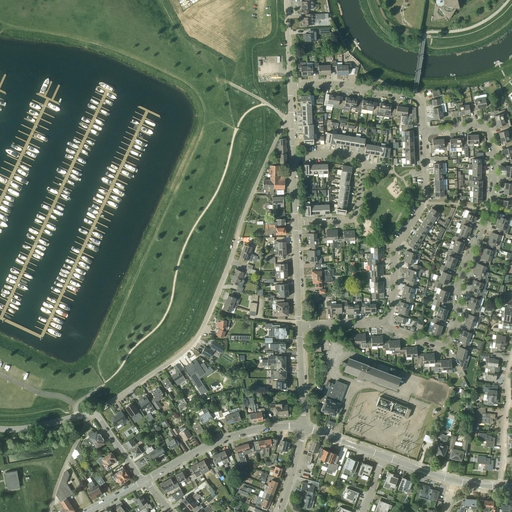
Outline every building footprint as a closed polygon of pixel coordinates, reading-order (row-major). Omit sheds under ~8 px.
[(302,9),(310,8),(314,8),(313,0),(304,0),(305,1),(301,2),(301,6),(302,9)] [(457,0),(435,0),(436,2),(435,3),(433,17),(432,16),(431,20),(445,17),(448,21),(455,9),(459,9),(457,0)] [(307,27),(307,25),(314,24),(314,20),(325,19),(324,14),(314,14),(305,14),(305,17),(301,18),(302,22),(302,25),(302,27),(307,27)] [(308,31),(309,34),(305,34),(305,39),(306,39),(306,41),(314,41),(314,37),(317,36),(317,30),(308,31)] [(313,70),(316,70),(316,63),(312,64),(313,66),(307,66),(307,75),(313,75),(313,70)] [(325,75),(324,65),(319,66),(319,63),(316,63),(316,70),(319,70),(319,75),(325,75)] [(331,69),(333,69),(333,63),(330,63),(330,65),(324,65),(325,75),(331,75),(331,69)] [(343,75),(342,66),(336,66),(336,63),(333,63),(333,69),(336,69),(337,75),(343,75)] [(342,66),(343,75),(348,74),(348,69),(351,69),(351,63),(345,63),(345,65),(342,66)] [(307,75),(307,66),(301,66),(301,64),(298,64),(298,70),(301,70),(301,75),(307,75)] [(437,105),(441,104),(445,103),(443,94),(440,95),(439,91),(433,92),(434,99),(431,100),(432,105),(437,105)] [(333,104),(334,95),(329,94),(328,99),(325,99),(324,105),(327,106),(328,103),(333,104)] [(342,102),(339,101),(340,96),(334,95),(333,104),(338,105),(338,107),(341,108),(342,102)] [(350,107),(352,98),(346,97),(345,102),(342,102),(341,108),(344,108),(345,106),(350,107)] [(480,99),(481,107),(487,106),(486,104),(489,104),(489,97),(485,98),(480,99)] [(358,111),(359,104),(356,104),(357,99),(352,98),(350,107),(355,108),(355,110),(358,111)] [(476,108),(481,107),(480,99),(474,100),(475,104),(472,104),(473,110),(476,110),(476,108)] [(366,114),(367,113),(369,101),(363,100),(362,105),(359,104),(358,111),(361,111),(361,113),(366,114)] [(375,115),(376,107),(373,107),(374,102),(369,101),(367,113),(372,114),(372,115),(375,115)] [(383,116),(384,112),(386,104),(380,103),(379,108),(376,107),(375,115),(383,116)] [(456,111),(457,117),(460,117),(459,115),(465,114),(463,106),(462,106),(462,103),(455,104),(456,109),(458,108),(459,110),(456,111)] [(390,110),(391,108),(391,105),(386,104),(384,112),(390,113),(389,116),(392,116),(393,110),(390,110)] [(434,114),(443,112),(441,104),(437,105),(438,108),(433,108),(434,114)] [(470,111),(473,110),(472,104),(463,106),(465,114),(470,113),(470,111)] [(401,115),(403,107),(397,106),(396,111),(393,110),(392,116),(395,117),(396,114),(401,115)] [(405,125),(406,116),(407,116),(408,108),(403,107),(401,115),(399,128),(401,128),(408,128),(408,124),(405,125)] [(508,114),(506,113),(505,110),(498,111),(499,114),(494,116),(496,121),(509,118),(508,114)] [(503,128),(509,126),(511,126),(509,118),(496,121),(497,126),(502,125),(503,128)] [(500,138),(509,136),(507,130),(510,130),(509,126),(503,128),(504,131),(499,132),(500,138)] [(404,136),(413,136),(413,130),(408,131),(408,128),(401,128),(402,136),(404,136)] [(465,157),(468,157),(468,144),(473,144),(473,135),(467,135),(467,143),(464,143),(465,150),(465,157)] [(507,145),(511,143),(511,140),(510,141),(509,136),(500,138),(502,143),(507,142),(507,145)] [(465,150),(464,143),(461,143),(461,138),(455,139),(456,151),(462,151),(462,150),(465,150)] [(280,154),(280,163),(287,162),(286,139),(279,139),(279,143),(278,143),(279,154),(280,154)] [(436,148),(439,148),(438,139),(433,140),(433,145),(430,145),(430,153),(434,153),(433,150),(435,150),(436,149),(436,148)] [(447,150),(447,144),(444,144),(444,139),(438,139),(439,148),(442,148),(442,149),(443,149),(443,150),(444,150),(447,150)] [(451,152),(456,151),(455,139),(450,139),(450,144),(447,144),(447,150),(451,150),(451,152)] [(505,154),(511,152),(511,143),(507,145),(508,148),(503,149),(505,154)] [(483,159),(483,156),(477,156),(477,159),(473,158),(473,164),(472,164),(481,164),(482,159),(483,159)] [(414,158),(405,158),(406,163),(403,164),(403,167),(413,166),(412,163),(414,163),(414,158)] [(434,169),(443,169),(443,163),(445,163),(445,160),(439,160),(439,163),(434,163),(434,169)] [(279,175),(279,165),(271,165),(271,169),(271,173),(271,175),(274,175),(276,175),(279,175)] [(270,187),(270,180),(263,180),(263,188),(270,188),(270,194),(274,194),(274,189),(273,189),(273,187),(270,187)] [(285,180),(271,180),(270,180),(270,187),(273,187),(273,189),(274,189),(285,189),(285,180)] [(444,190),(435,190),(435,196),(440,196),(440,199),(447,199),(447,196),(444,196),(444,193),(446,193),(446,190),(444,190)] [(277,210),(277,204),(284,203),(284,196),(272,197),(273,210),(277,210)] [(511,197),(508,197),(508,200),(503,200),(502,206),(506,206),(506,208),(511,209),(511,197)] [(438,215),(439,213),(432,208),(429,213),(439,219),(440,217),(438,215)] [(437,221),(439,219),(429,213),(426,217),(433,222),(435,219),(437,221)] [(463,218),(462,220),(468,223),(469,220),(474,222),(477,217),(468,213),(466,219),(463,218)] [(509,225),(510,221),(511,220),(509,220),(510,217),(504,215),(503,218),(499,217),(497,222),(506,225),(509,225)] [(432,224),(433,222),(426,217),(423,222),(433,228),(434,226),(432,224)] [(467,226),(468,223),(462,220),(461,223),(459,228),(461,229),(469,232),(471,227),(467,226)] [(431,230),(433,228),(423,222),(420,226),(428,231),(429,228),(431,230)] [(507,234),(509,227),(510,226),(509,225),(506,225),(497,222),(496,227),(499,228),(498,231),(504,233),(507,234)] [(286,231),(285,230),(285,229),(285,227),(276,228),(276,225),(271,225),(265,225),(265,229),(269,229),(269,228),(271,228),(271,231),(276,231),(277,235),(285,234),(285,233),(286,233),(286,232),(286,231)] [(426,234),(428,231),(420,226),(417,231),(427,237),(428,235),(426,234)] [(467,238),(469,232),(461,229),(459,234),(456,233),(455,236),(461,238),(462,236),(467,238)] [(307,239),(317,238),(316,233),(318,233),(318,230),(311,230),(311,233),(307,233),(307,239)] [(327,240),(332,239),(332,230),(326,230),(327,234),(324,234),(324,241),(327,241),(327,240)] [(341,246),(341,235),(338,235),(338,230),(332,230),(332,239),(333,244),(338,244),(338,247),(341,246)] [(358,241),(358,234),(355,234),(355,230),(349,231),(349,240),(350,244),(355,243),(355,241),(358,241)] [(344,240),(349,240),(349,231),(343,231),(344,235),(341,235),(341,246),(344,246),(344,242),(344,240)] [(426,239),(427,237),(417,231),(414,235),(422,240),(423,238),(426,239)] [(503,236),(504,233),(498,231),(497,234),(492,232),(490,237),(499,240),(501,235),(503,236)] [(420,243),(422,240),(414,235),(411,240),(421,246),(422,244),(420,243)] [(460,241),(461,238),(455,236),(454,239),(456,240),(454,245),(462,249),(464,243),(460,241)] [(502,241),(499,240),(490,237),(488,243),(491,244),(490,246),(499,249),(502,241)] [(311,247),(318,247),(318,244),(317,244),(317,238),(307,239),(307,244),(311,244),(311,247)] [(420,248),(421,246),(411,240),(408,245),(412,247),(416,249),(418,247),(420,248)] [(254,255),(250,254),(251,250),(255,251),(256,248),(245,244),(244,245),(245,245),(242,251),(254,255)] [(374,253),(384,253),(383,247),(378,247),(378,244),(372,245),(372,248),(374,248),(374,253)] [(460,253),(462,249),(454,245),(452,250),(449,249),(448,252),(454,254),(455,251),(460,253)] [(485,248),(483,253),(492,256),(496,257),(497,252),(496,251),(497,249),(499,249),(490,246),(490,249),(485,248)] [(308,256),(317,255),(317,250),(318,250),(318,247),(311,247),(312,250),(308,250),(308,256)] [(421,253),(416,249),(412,247),(411,252),(407,251),(405,256),(414,258),(416,253),(420,254),(421,253)] [(252,262),(254,255),(242,251),(240,258),(252,262)] [(453,257),(454,254),(448,252),(447,254),(445,260),(447,260),(455,264),(457,258),(453,257)] [(367,262),(378,262),(378,259),(384,258),(384,253),(374,253),(370,253),(370,259),(367,259),(367,262)] [(490,261),(492,256),(483,253),(481,258),(484,259),(483,262),(490,264),(491,261),(490,261)] [(319,264),(319,261),(321,261),(321,255),(317,255),(308,256),(308,261),(312,261),(312,264),(319,264)] [(420,269),(420,267),(421,266),(417,265),(418,259),(414,258),(405,256),(404,261),(414,264),(413,267),(420,269)] [(453,269),(455,264),(447,260),(445,265),(441,264),(440,267),(441,267),(447,269),(448,267),(453,269)] [(369,270),(373,270),(383,270),(383,264),(379,264),(378,262),(367,262),(367,265),(369,265),(369,270)] [(489,267),(490,264),(483,262),(482,265),(477,263),(476,268),(485,271),(486,266),(489,267)] [(321,270),(320,266),(314,266),(313,267),(314,270),(312,270),(312,277),(332,276),(334,276),(334,269),(328,269),(328,270),(321,270)] [(254,276),(256,271),(246,267),(244,272),(237,269),(234,276),(241,279),(243,275),(246,276),(247,273),(254,276)] [(421,272),(423,273),(424,270),(422,269),(420,269),(413,267),(413,270),(408,268),(406,274),(415,276),(418,277),(420,277),(421,272)] [(446,272),(447,269),(441,267),(440,270),(442,271),(440,276),(449,280),(451,274),(446,272)] [(489,273),(485,271),(476,268),(474,274),(479,275),(478,278),(488,281),(489,278),(487,278),(489,273)] [(276,271),(276,275),(276,278),(288,278),(287,270),(276,271)] [(371,279),(378,279),(378,276),(383,275),(383,270),(373,270),(374,276),(371,276),(371,279)] [(415,276),(406,274),(405,279),(410,281),(409,283),(416,285),(418,277),(415,276)] [(440,276),(438,275),(434,283),(440,285),(441,283),(447,285),(449,280),(440,276)] [(241,279),(234,276),(231,282),(238,285),(236,291),(242,292),(244,287),(242,287),(244,280),(241,279)] [(332,282),(332,276),(312,277),(313,283),(316,283),(316,288),(322,287),(322,282),(332,282)] [(485,289),(488,281),(478,278),(477,281),(474,280),(472,285),(485,289)] [(374,287),(384,287),(383,281),(378,281),(378,279),(371,279),(372,282),(374,282),(374,287)] [(415,288),(416,285),(409,283),(409,286),(405,285),(404,291),(413,293),(414,288),(415,288)] [(488,290),(485,289),(472,285),(471,290),(476,292),(475,295),(481,297),(485,298),(488,290)] [(372,296),(379,296),(379,293),(384,292),(384,287),(374,287),(374,293),(372,293),(372,296)] [(439,294),(448,297),(449,292),(441,289),(439,294)] [(413,293),(404,291),(402,296),(407,297),(406,300),(413,302),(415,294),(413,293)] [(434,299),(433,302),(439,303),(440,301),(446,303),(448,297),(439,294),(436,293),(434,299)] [(480,300),(481,297),(475,295),(474,298),(471,297),(469,302),(478,305),(480,300)] [(226,302),(235,306),(236,304),(234,304),(236,299),(228,296),(226,302)] [(276,309),(289,309),(289,306),(288,306),(288,302),(284,302),(284,299),(273,300),(273,304),(276,303),(276,309)] [(345,309),(345,302),(344,300),(341,300),(342,304),(336,304),(336,313),(342,313),(342,309),(345,309)] [(412,305),(413,302),(406,300),(406,302),(404,301),(403,302),(401,302),(399,307),(408,309),(410,304),(412,305)] [(362,310),(362,303),(359,303),(357,303),(355,301),(353,301),(353,305),(353,314),(359,314),(359,312),(360,312),(361,311),(361,310),(362,310)] [(235,308),(235,306),(226,302),(223,309),(231,312),(233,307),(235,308)] [(336,313),(336,304),(330,304),(330,302),(327,302),(328,309),(331,309),(331,314),(336,313)] [(353,314),(353,305),(348,305),(347,302),(345,302),(345,309),(348,309),(348,314),(353,314)] [(370,313),(370,304),(370,302),(365,302),(365,303),(362,303),(362,310),(365,310),(365,314),(370,313)] [(438,306),(439,303),(433,302),(432,304),(436,305),(434,311),(446,315),(448,310),(438,306)] [(482,306),(478,305),(469,302),(467,307),(472,309),(472,312),(480,315),(481,312),(480,311),(482,306)] [(378,306),(376,306),(376,304),(370,304),(370,313),(376,313),(376,311),(378,311),(378,306)] [(511,304),(507,304),(506,306),(505,306),(504,311),(502,311),(501,314),(511,315),(511,304)] [(407,315),(408,309),(399,307),(398,313),(403,314),(402,317),(406,318),(409,318),(409,315),(407,315)] [(289,312),(289,309),(276,309),(276,316),(277,316),(278,319),(285,320),(285,315),(288,315),(288,312),(289,312)] [(445,320),(446,315),(434,311),(438,312),(436,317),(434,316),(433,319),(439,321),(440,319),(445,320)] [(484,316),(480,315),(472,312),(471,315),(468,314),(466,319),(478,323),(478,322),(479,323),(480,322),(481,319),(483,319),(484,316)] [(501,321),(511,322),(511,315),(501,314),(501,317),(503,317),(503,321),(501,320),(501,321)] [(221,319),(221,318),(215,318),(215,322),(217,323),(217,327),(219,327),(216,335),(223,337),(225,332),(226,332),(228,326),(231,320),(221,319)] [(438,324),(439,321),(433,319),(432,322),(434,323),(432,328),(441,331),(443,326),(438,324)] [(476,328),(478,323),(466,319),(464,324),(468,325),(468,328),(474,330),(475,328),(476,328)] [(511,322),(501,321),(500,324),(502,324),(502,329),(508,330),(508,329),(511,329),(511,326),(511,322)] [(280,325),(276,325),(272,325),(272,323),(265,323),(265,328),(272,329),(272,336),(276,337),(285,337),(285,328),(280,328),(280,325)] [(439,336),(441,331),(432,328),(430,333),(439,336)] [(473,333),(474,330),(468,328),(467,331),(462,330),(461,335),(470,338),(471,333),(473,333)] [(355,343),(360,343),(360,334),(351,334),(352,341),(355,341),(355,343)] [(369,348),(369,341),(366,341),(365,334),(360,334),(360,343),(366,343),(366,348),(369,348)] [(495,342),(507,344),(507,340),(505,340),(506,336),(502,336),(502,335),(496,334),(495,339),(493,339),(493,342),(495,342)] [(468,343),(470,338),(461,335),(459,340),(464,342),(463,345),(470,347),(471,344),(468,343)] [(372,346),(377,345),(377,336),(371,336),(371,341),(369,341),(369,348),(372,347),(372,346)] [(386,348),(386,341),(383,341),(382,336),(377,336),(377,345),(383,345),(383,348),(386,348)] [(403,354),(403,347),(400,347),(400,340),(394,341),(394,350),(395,350),(395,353),(400,353),(400,354),(403,354)] [(224,347),(213,341),(210,346),(212,347),(210,350),(205,347),(201,354),(205,356),(205,355),(210,357),(213,351),(212,351),(214,348),(221,352),(224,347)] [(395,353),(395,350),(394,350),(394,341),(386,341),(386,348),(386,350),(392,350),(392,354),(395,353)] [(507,347),(507,344),(495,342),(494,348),(492,348),(492,352),(499,353),(500,350),(504,351),(504,347),(507,347)] [(469,350),(470,347),(463,345),(462,348),(459,347),(458,352),(466,355),(468,350),(469,350)] [(406,357),(412,356),(411,347),(403,347),(403,354),(406,354),(406,357)] [(421,363),(420,354),(417,354),(417,347),(411,347),(412,356),(417,356),(417,363),(421,363)] [(470,356),(466,355),(458,352),(456,357),(457,357),(460,364),(463,365),(465,360),(468,361),(470,356)] [(424,363),(429,363),(429,353),(420,354),(421,363),(421,366),(424,366),(424,363)] [(438,367),(437,360),(434,360),(434,353),(429,353),(429,363),(429,366),(435,366),(435,367),(438,367)] [(486,365),(500,367),(500,364),(498,363),(499,360),(495,359),(495,358),(489,357),(488,362),(486,362),(486,365)] [(379,363),(377,368),(349,358),(344,371),(358,376),(357,379),(362,381),(364,377),(396,389),(400,377),(388,373),(390,367),(379,363)] [(201,368),(196,359),(192,362),(192,361),(191,362),(192,364),(190,365),(190,364),(184,368),(190,376),(197,388),(202,385),(194,373),(201,368)] [(446,369),(446,360),(437,360),(438,367),(438,372),(441,372),(441,369),(446,369)] [(181,377),(183,376),(183,375),(176,365),(173,367),(177,372),(172,376),(176,383),(179,382),(183,380),(181,377)] [(485,372),(499,374),(498,374),(499,370),(500,367),(486,365),(485,368),(488,368),(487,372),(485,372)] [(498,377),(499,374),(485,372),(484,380),(486,380),(486,381),(492,381),(492,380),(496,381),(496,377),(498,377)] [(172,385),(168,378),(162,382),(166,389),(170,386),(172,389),(174,387),(172,385)] [(335,405),(339,406),(347,385),(336,381),(335,385),(332,384),(332,383),(328,381),(324,392),(328,393),(322,408),(320,409),(321,411),(324,411),(329,413),(332,406),(334,406),(335,405)] [(163,393),(160,389),(159,387),(152,392),(155,397),(151,400),(154,404),(163,397),(161,394),(163,393)] [(485,394),(498,396),(499,393),(497,392),(497,389),(493,388),(494,387),(488,387),(487,391),(485,391),(485,394)] [(498,400),(498,396),(485,394),(484,394),(483,400),(484,400),(483,404),(491,405),(491,402),(495,403),(496,399),(498,400)] [(181,402),(177,404),(179,409),(184,406),(188,404),(183,396),(179,398),(181,402)] [(151,403),(148,399),(146,400),(144,397),(139,401),(144,409),(146,407),(148,409),(151,413),(155,410),(151,404),(150,403),(151,403)] [(257,421),(254,404),(253,397),(249,398),(250,405),(251,405),(253,413),(250,414),(251,422),(257,421)] [(122,410),(126,408),(131,416),(138,411),(136,407),(135,408),(132,403),(130,405),(129,403),(120,408),(122,410)] [(289,406),(288,406),(288,404),(284,405),(283,403),(270,405),(271,410),(276,409),(276,410),(277,410),(278,417),(282,416),(282,417),(290,416),(289,406)] [(198,422),(192,426),(197,435),(204,431),(200,425),(210,419),(211,418),(212,417),(204,404),(200,407),(204,413),(196,418),(198,422)] [(264,408),(258,409),(257,404),(254,404),(257,421),(263,420),(262,412),(265,412),(264,408)] [(184,407),(178,410),(182,417),(183,418),(185,416),(184,415),(182,411),(186,409),(188,408),(186,405),(184,407)] [(335,415),(339,406),(335,405),(334,406),(332,406),(329,413),(335,415)] [(491,414),(485,413),(485,407),(477,407),(476,419),(485,420),(484,423),(489,424),(489,422),(492,422),(493,417),(490,416),(491,414)] [(231,412),(229,412),(229,411),(222,413),(221,410),(211,414),(215,421),(225,417),(227,424),(234,422),(231,412)] [(128,421),(127,419),(121,411),(118,413),(119,415),(117,416),(117,415),(111,419),(115,427),(121,423),(122,425),(128,421)] [(238,411),(234,413),(233,411),(231,412),(234,422),(241,420),(238,411)] [(144,416),(148,422),(154,419),(150,413),(144,416)] [(191,436),(187,429),(185,426),(182,428),(182,427),(178,429),(185,440),(191,436)] [(90,436),(89,437),(91,439),(90,441),(92,443),(102,437),(101,436),(101,435),(100,434),(99,434),(99,433),(98,434),(97,432),(94,433),(93,431),(91,430),(88,432),(88,434),(90,436)] [(491,436),(487,435),(487,434),(478,433),(478,440),(486,441),(485,447),(493,448),(494,443),(495,438),(491,437),(491,436)] [(144,438),(141,440),(137,442),(136,441),(138,439),(135,435),(125,442),(129,448),(131,447),(133,450),(139,445),(146,441),(144,438)] [(462,451),(453,449),(456,436),(452,435),(448,448),(452,449),(450,457),(461,460),(462,456),(466,457),(468,439),(464,438),(462,451)] [(166,443),(170,449),(171,448),(171,449),(173,447),(177,444),(174,438),(173,439),(171,436),(165,440),(166,443)] [(439,443),(437,443),(433,452),(436,453),(436,454),(440,455),(441,455),(443,456),(447,446),(444,445),(446,440),(447,437),(442,436),(441,438),(439,443)] [(102,437),(92,443),(94,446),(95,446),(97,448),(105,443),(103,441),(104,440),(103,440),(104,439),(103,437),(102,437)] [(265,447),(265,457),(269,457),(269,447),(273,447),(275,448),(277,439),(274,438),(273,438),(264,440),(265,447)] [(265,447),(264,440),(253,442),(256,453),(260,452),(259,449),(262,449),(263,453),(263,457),(265,457),(265,447)] [(283,452),(284,450),(287,451),(288,447),(289,447),(290,446),(289,446),(290,442),(282,440),(281,446),(279,445),(278,451),(282,452),(283,452)] [(315,454),(319,444),(313,441),(311,445),(310,445),(309,449),(307,455),(312,456),(312,453),(315,454)] [(244,454),(244,453),(248,452),(248,454),(252,452),(252,454),(256,453),(255,448),(250,449),(248,443),(241,445),(244,454)] [(145,450),(147,454),(152,451),(154,450),(151,446),(149,447),(147,444),(140,449),(138,446),(131,451),(131,452),(132,454),(133,454),(135,457),(139,455),(140,455),(142,454),(141,453),(142,452),(145,450)] [(244,454),(241,445),(235,447),(237,453),(239,453),(240,455),(239,456),(241,465),(247,463),(244,453),(244,454)] [(155,459),(164,454),(164,453),(164,452),(165,452),(162,446),(158,449),(157,448),(152,451),(152,453),(145,458),(148,463),(155,458),(155,459)] [(79,452),(77,449),(75,448),(75,449),(72,454),(75,459),(76,458),(80,463),(84,460),(79,452)] [(324,460),(328,451),(322,449),(316,463),(319,465),(322,459),(324,459),(324,460)] [(219,453),(222,460),(223,464),(230,461),(227,454),(226,454),(225,451),(219,453)] [(327,468),(333,453),(328,451),(324,460),(324,459),(322,465),(327,468)] [(101,460),(104,463),(101,465),(104,470),(117,461),(114,456),(113,454),(112,453),(111,452),(101,460)] [(217,462),(222,460),(219,453),(212,456),(214,459),(213,460),(216,467),(219,466),(217,462)] [(335,463),(339,455),(333,453),(327,468),(335,471),(338,464),(335,463)] [(490,458),(486,458),(486,457),(477,456),(477,463),(485,464),(484,470),(492,470),(492,465),(493,465),(493,460),(490,460),(490,458)] [(350,474),(350,472),(354,473),(359,461),(349,457),(348,461),(347,460),(345,464),(346,464),(343,472),(350,474)] [(200,470),(204,468),(206,471),(208,469),(207,466),(204,460),(203,460),(204,461),(202,462),(201,461),(196,464),(200,470)] [(362,463),(358,475),(362,476),(362,474),(368,477),(372,466),(362,462),(362,463)] [(198,485),(194,479),(203,475),(200,470),(196,464),(191,467),(194,473),(189,477),(191,480),(195,487),(198,485)] [(280,477),(282,468),(276,466),(275,469),(271,468),(270,471),(274,472),(273,474),(280,477)] [(116,481),(127,474),(125,471),(125,470),(125,469),(123,469),(123,468),(113,475),(116,479),(115,479),(116,481)] [(17,470),(5,472),(8,489),(20,487),(17,470)] [(71,511),(74,510),(67,498),(73,494),(66,483),(69,474),(67,470),(64,472),(56,495),(60,502),(66,511),(71,511)] [(387,477),(385,482),(391,484),(390,486),(394,488),(399,476),(388,471),(386,476),(387,477)] [(186,478),(182,472),(176,475),(179,482),(183,480),(184,482),(185,481),(186,483),(191,480),(189,477),(188,476),(186,478)] [(127,474),(116,481),(117,483),(119,482),(120,485),(130,478),(130,477),(129,475),(128,475),(127,474)] [(232,485),(237,483),(233,474),(232,474),(228,476),(231,482),(232,485)] [(177,483),(174,476),(171,478),(164,482),(160,484),(161,486),(164,492),(165,494),(173,490),(173,489),(171,486),(177,483)] [(96,480),(100,486),(105,482),(101,477),(96,480)] [(403,477),(398,489),(402,491),(403,489),(408,491),(410,488),(411,488),(412,484),(411,484),(412,481),(403,477)] [(267,485),(275,488),(278,482),(272,480),(271,482),(269,482),(267,485)] [(309,492),(313,493),(315,485),(318,486),(319,482),(308,480),(307,483),(303,482),(301,488),(305,489),(305,490),(306,490),(310,491),(309,492)] [(102,492),(98,485),(95,487),(94,485),(92,481),(90,483),(97,497),(103,494),(102,492)] [(92,500),(97,497),(90,483),(87,484),(89,487),(89,488),(90,490),(87,491),(92,500)] [(430,496),(429,498),(436,500),(439,491),(429,488),(430,487),(423,484),(421,488),(421,489),(420,493),(430,496)] [(267,485),(266,485),(264,491),(273,495),(275,488),(267,485)] [(347,493),(345,498),(351,500),(350,502),(355,504),(359,492),(347,488),(345,492),(347,493)] [(171,495),(177,501),(184,495),(181,490),(179,491),(178,491),(176,492),(176,493),(171,495)] [(270,501),(273,495),(264,491),(261,498),(262,498),(270,501)] [(182,500),(186,505),(198,494),(196,492),(190,498),(188,495),(182,500)] [(316,494),(313,493),(309,492),(308,496),(304,495),(301,506),(310,508),(310,505),(311,505),(311,504),(312,500),(314,501),(316,494)] [(191,510),(191,509),(197,505),(194,502),(201,496),(199,494),(198,494),(186,505),(191,510)] [(151,503),(148,504),(145,500),(142,495),(136,499),(141,508),(140,509),(141,510),(149,506),(151,509),(154,507),(151,503)] [(262,498),(262,500),(261,502),(263,502),(262,505),(259,504),(258,507),(267,510),(268,507),(268,508),(270,501),(262,498)] [(478,509),(478,508),(478,503),(476,502),(477,500),(466,499),(466,501),(462,501),(459,509),(458,509),(456,511),(464,511),(465,508),(478,509)] [(509,501),(510,501),(510,505),(502,505),(502,511),(511,511),(511,499),(509,499),(509,501)] [(392,505),(380,500),(375,511),(377,511),(380,511),(381,511),(386,511),(388,508),(390,509),(392,505)] [(490,507),(494,508),(494,501),(485,501),(485,507),(484,507),(483,511),(489,511),(490,507)] [(60,511),(66,511),(60,502),(55,505),(59,511),(60,511)]
